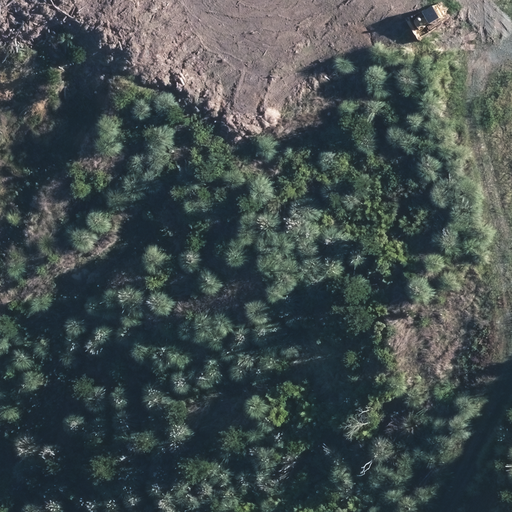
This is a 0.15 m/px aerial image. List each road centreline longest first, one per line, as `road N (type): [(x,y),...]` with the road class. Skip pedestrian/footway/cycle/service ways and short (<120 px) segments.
road 1 (track): [(511,26),(474,72),(479,176),(511,284)]
road 2 (track): [(511,330),(430,511)]
